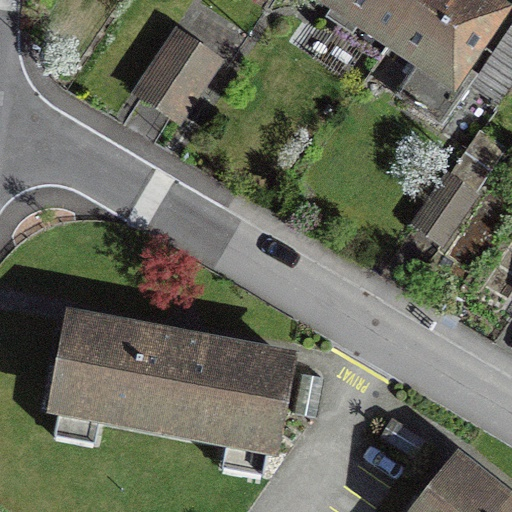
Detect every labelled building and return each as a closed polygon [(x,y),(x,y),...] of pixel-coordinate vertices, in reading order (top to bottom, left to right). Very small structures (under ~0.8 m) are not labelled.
[(392,42),(420,0),(332,0),(331,1),(336,4),(327,18),(383,55),(392,42)] [(455,80),(500,12),(481,0),(420,0),(392,42),(422,62),(400,96),(442,124),(467,88),(455,80)] [(180,39),(143,94),(177,116),(213,62),(180,39)] [(475,195),(449,177),(415,226),(441,244),(475,195)] [(56,406),(273,448),(290,363),(72,321),(56,406)] [(511,511),(511,505),(458,462),(418,511),(511,511)]
